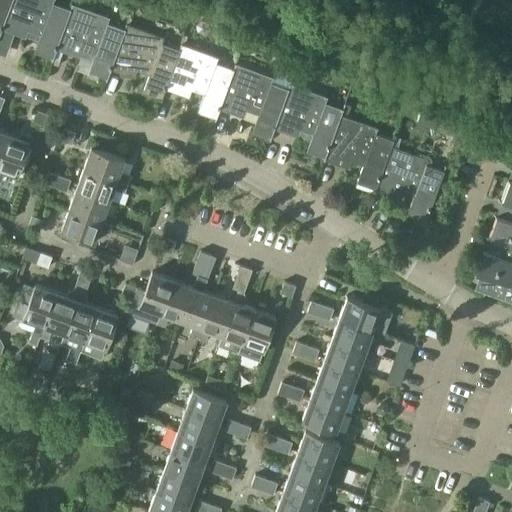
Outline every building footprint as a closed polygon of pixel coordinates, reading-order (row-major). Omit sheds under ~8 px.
[(35,51),(52,57),(55,48),(55,47),(69,9),(52,2),(52,0),(10,0),(0,28),(25,38),(28,30),(41,35),(35,51)] [(0,0),(0,28),(10,0),(0,0)] [(63,50),(80,56),(82,49),(96,53),(89,70),(106,76),(109,68),(123,29),(106,22),(108,16),(71,3),(69,9),(55,47),(63,50)] [(123,29),(109,68),(134,77),(137,69),(151,74),(145,91),(160,96),(164,88),(178,49),(162,43),(164,37),(126,23),(123,29)] [(180,43),(178,49),(164,88),(188,97),(190,89),(204,94),(198,110),(215,117),(219,108),(233,68),(216,62),(217,57),(180,43)] [(55,48),(52,57),(59,60),(63,50),(55,47),(55,48)] [(246,109),(259,115),(254,130),(270,136),(273,127),(287,88),(271,82),(273,76),(235,63),(233,68),(219,108),(243,117),(246,109)] [(456,91),(456,77),(436,77),(436,91),(456,91)] [(287,88),(273,127),(297,136),(300,128),(313,133),(307,149),(325,155),(339,114),(342,108),(324,101),(327,96),(289,82),(289,84),(287,88)] [(422,107),(417,121),(439,129),(444,115),(445,111),(423,103),(422,107)] [(37,109),(33,121),(33,122),(43,125),(48,113),(37,109)] [(358,121),(339,114),(325,155),(323,158),(348,167),(350,159),(364,164),(358,181),(375,187),(390,145),(392,139),(374,133),(376,127),(358,121)] [(70,145),(74,135),(62,131),(59,141),(70,145)] [(23,133),(21,138),(8,134),(0,155),(0,178),(4,168),(18,173),(27,147),(35,149),(39,139),(23,133)] [(443,171),(426,165),(428,159),(390,145),(375,187),(374,189),(399,198),(402,190),(415,195),(409,212),(426,218),(443,171)] [(84,168),(128,184),(131,176),(120,172),(124,159),(92,147),(84,168)] [(128,184),(84,168),(77,188),(109,200),(114,187),(125,191),(128,184)] [(48,172),(44,183),(55,187),(59,176),(48,172)] [(66,190),(70,180),(59,176),(55,187),(66,190)] [(511,181),(508,180),(507,181),(511,182),(503,203),(500,202),(499,203),(507,206),(502,219),(511,222),(511,181)] [(109,200),(77,188),(69,208),(113,224),(116,217),(105,213),(109,200)] [(113,224),(69,208),(61,229),(94,242),(100,227),(111,231),(113,224)] [(44,220),(32,216),(29,226),(40,230),(44,220)] [(486,239),(494,242),(489,254),(508,262),(511,262),(511,222),(502,219),(494,216),(494,217),(501,220),(493,240),(486,237),(486,239)] [(171,253),(175,242),(164,238),(160,249),(171,253)] [(41,251),(36,262),(48,267),(52,255),(41,251)] [(210,254),(200,251),(196,262),(206,266),(210,254)] [(480,275),(474,273),(474,274),(500,284),(495,297),(511,302),(511,262),(508,262),(489,254),(481,251),(481,253),(488,255),(480,275)] [(196,262),(192,273),(197,274),(202,276),(206,266),(196,262)] [(251,269),(240,266),(236,277),(247,281),(251,269)] [(84,267),(80,278),(91,282),(95,271),(84,267)] [(153,272),(146,290),(138,287),(134,298),(142,301),(140,305),(153,310),(149,321),(157,324),(173,279),(153,272)] [(190,337),(197,339),(214,294),(203,290),(208,278),(202,276),(197,274),(193,286),(181,320),(195,325),(190,337)] [(243,292),(247,281),(236,277),(232,288),(239,290),(235,302),(234,301),(222,335),(223,335),(218,347),(238,354),(254,309),(243,305),(245,297),(243,292)] [(80,278),(76,289),(81,291),(66,333),(62,344),(70,347),(67,357),(78,361),(82,352),(98,307),(87,303),(88,299),(86,294),(91,282),(80,278)] [(181,320),(193,286),(173,279),(157,324),(164,327),(168,315),(181,320)] [(285,282),(281,294),(291,297),(296,286),(285,282)] [(127,283),(123,294),(134,298),(138,287),(127,283)] [(35,290),(25,286),(15,314),(38,323),(31,343),(39,346),(42,337),(58,292),(36,284),(35,290)] [(48,340),(53,328),(66,333),(81,291),(76,289),(75,290),(70,293),(69,297),(58,292),(42,337),(48,340)] [(222,335),(234,301),(214,294),(197,339),(205,342),(209,330),(222,335)] [(341,319),(374,330),(381,309),(349,297),(341,319)] [(319,316),(323,305),(312,301),(308,312),(319,316)] [(323,305),(319,316),(330,320),(331,318),(332,315),(334,310),(323,305)] [(103,359),(119,315),(98,307),(82,352),(103,359)] [(259,362),(275,317),(254,309),(238,354),(259,362)] [(341,319),(333,339),(366,351),(374,330),(341,319)] [(358,371),(366,351),(333,339),(326,359),(358,371)] [(304,357),(308,346),(297,342),(293,353),(304,357)] [(319,350),(308,346),(304,357),(315,361),(319,352),(319,350)] [(397,348),(393,359),(403,363),(406,364),(411,353),(408,352),(397,348)] [(318,379),(351,391),(358,371),(326,359),(318,379)] [(228,382),(219,378),(216,386),(225,390),(228,382)] [(311,399),(343,412),(351,391),(318,379),(311,399)] [(282,383),(278,393),(289,398),(293,387),(282,383)] [(300,402),(304,391),(293,387),(289,398),(300,402)] [(188,412),(221,424),(229,402),(196,390),(188,412)] [(311,399),(303,421),(336,433),(343,412),(311,399)] [(181,432),(213,444),(221,424),(188,412),(181,432)] [(232,422),(227,433),(238,437),(242,426),(232,422)] [(249,441),(253,430),(242,426),(238,437),(249,441)] [(173,452),(206,464),(213,444),(181,432),(173,452)] [(341,444),(308,432),(300,454),(333,466),(341,444)] [(271,437),(268,448),(278,452),(282,441),(271,437)] [(289,456),(293,445),(282,441),(278,452),(289,456)] [(166,473),(198,485),(206,464),(173,452),(166,473)] [(333,466),(300,454),(293,473),(326,486),(333,466)] [(216,463),(212,473),(223,477),(227,467),(216,463)] [(234,481),(238,471),(227,467),(223,477),(234,481)] [(198,485),(166,473),(158,493),(191,505),(198,485)] [(286,494),(319,506),(326,486),(293,473),(286,494)] [(257,478),(253,488),(264,492),(267,482),(257,478)] [(275,496),(278,486),(267,482),(264,492),(275,496)] [(151,511),(188,511),(191,505),(158,493),(151,511)] [(316,511),(319,506),(286,494),(278,511),(316,511)] [(491,500),(481,496),(477,507),(487,511),(491,500)] [(201,503),(197,511),(210,511),(212,507),(201,503)]
